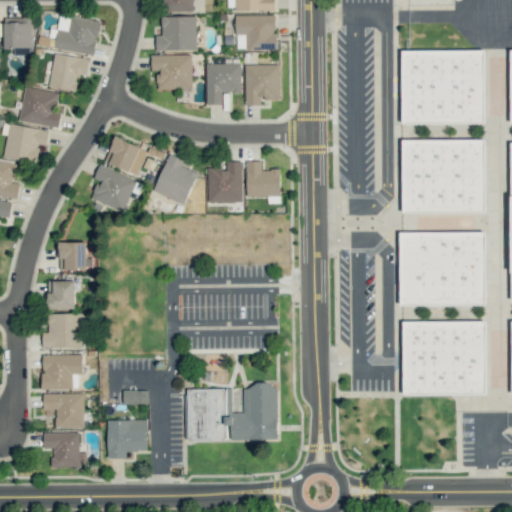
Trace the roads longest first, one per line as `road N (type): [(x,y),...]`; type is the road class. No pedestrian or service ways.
road 1 (residential): [(0,432),(14,411),(21,270),(58,178),(106,97),(133,0)]
road 2 (residential): [(307,0),(318,405)]
road 3 (tertiary): [(0,496),(234,493)]
road 4 (residential): [(106,97),(198,134),(311,134)]
